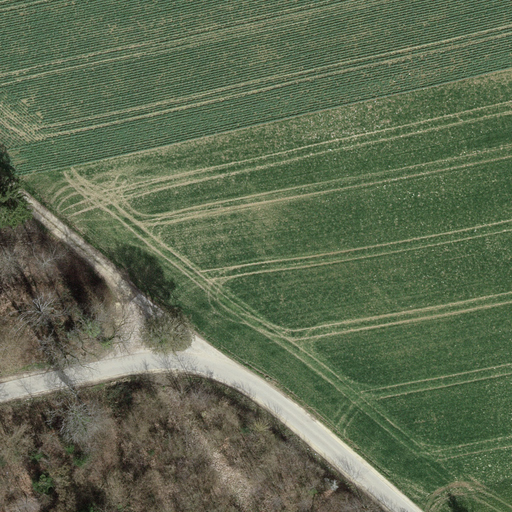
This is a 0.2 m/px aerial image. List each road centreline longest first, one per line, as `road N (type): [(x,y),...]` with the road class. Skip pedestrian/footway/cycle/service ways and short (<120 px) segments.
road 1 (unclassified): [(405,511),(303,419),(219,362)]
road 2 (unclassified): [(128,293),(0,188)]
road 3 (unclassified): [(117,364),(0,394)]
